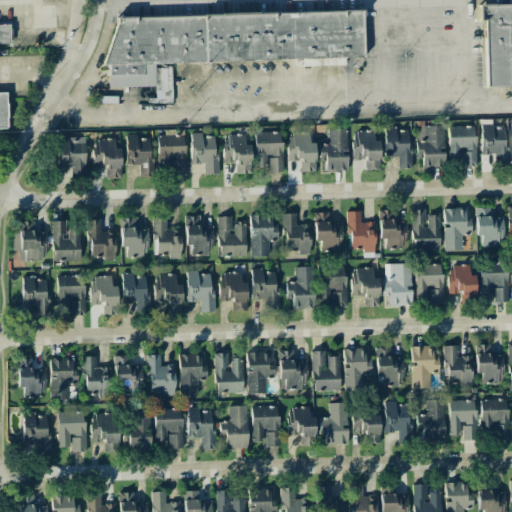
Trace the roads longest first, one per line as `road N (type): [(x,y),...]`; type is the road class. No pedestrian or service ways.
road 1 (residential): [(511,186),(0,202)]
road 2 (residential): [(0,475),(511,459)]
road 3 (residential): [(0,338),(511,323)]
road 4 (residential): [(0,210),(73,61),(87,0)]
